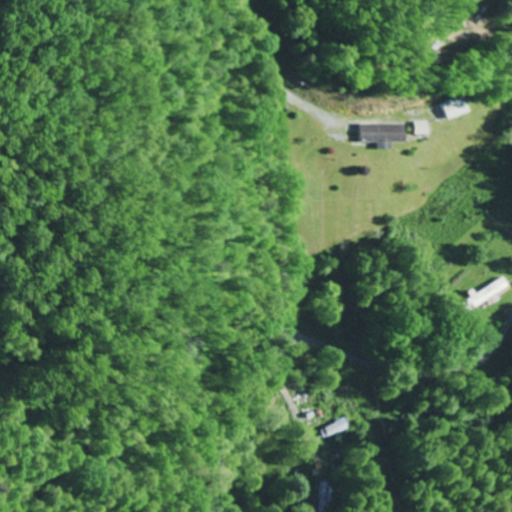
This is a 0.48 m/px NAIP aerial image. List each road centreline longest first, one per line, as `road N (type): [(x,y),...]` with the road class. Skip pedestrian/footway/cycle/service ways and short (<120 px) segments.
road 1 (residential): [(245,0),(272,74),(285,280),(275,356),(228,464),(234,511)]
road 2 (residential): [(281,331),(433,377),(479,363),(511,320)]
